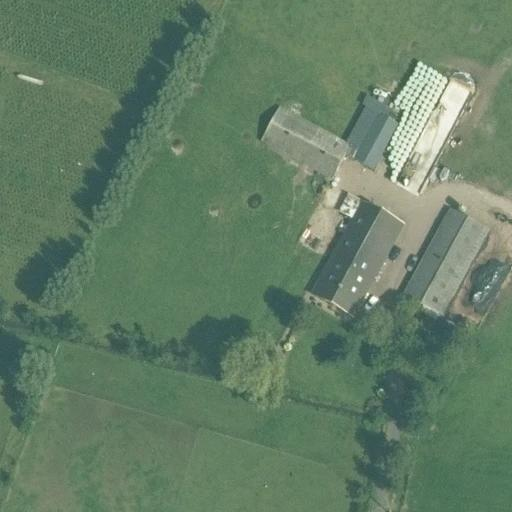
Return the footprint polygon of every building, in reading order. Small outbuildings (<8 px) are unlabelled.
[(260,144),(331,183),(351,148),(279,110),(260,144)] [(428,114),(397,178),(416,187),(447,123),(428,114)] [(374,175),(398,128),(379,118),(354,163),(374,175)] [(381,167),(395,175),(411,146),(397,138),(381,167)] [(426,172),(439,181),(446,170),(433,161),(426,172)] [(311,298),(354,321),(404,229),(349,199),(340,215),(353,222),(311,298)] [(402,297),(437,317),(484,230),(450,212),(402,297)] [(473,297),(485,302),(509,250),(497,245),(473,297)]
